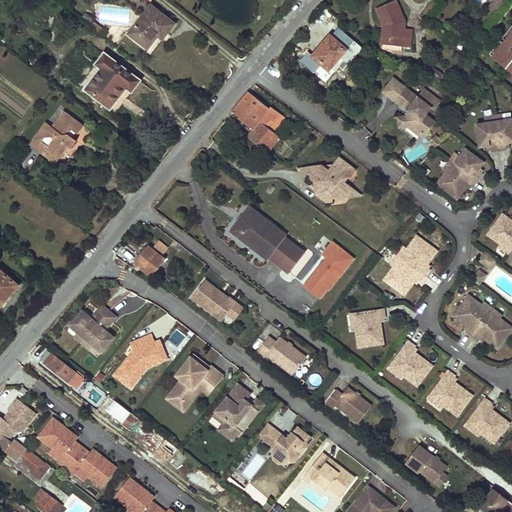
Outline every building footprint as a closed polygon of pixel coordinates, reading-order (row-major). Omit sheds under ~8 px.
[(376,9),(384,25),(387,24),(389,26),(387,40),(403,42),(403,47),(411,47),(413,30),(405,29),(405,22),(396,0),(376,9)] [(496,13),(505,0),(494,0),(489,8),(496,13)] [(130,34),(148,48),(158,35),(162,30),(167,34),(174,24),(151,6),(138,23),(130,34)] [(91,26),(99,32),(102,28),(94,22),(91,26)] [(402,50),(403,47),(403,42),(387,40),(389,26),(387,24),(384,25),(382,44),(384,44),(384,48),(402,50)] [(506,41),(511,33),(511,25),(502,38),(506,41)] [(167,34),(162,30),(158,35),(163,39),(167,34)] [(493,57),(511,71),(511,33),(506,41),(504,44),(493,57)] [(314,56),(329,70),(346,50),(330,37),(314,56)] [(490,54),(493,57),(504,44),(500,41),(490,54)] [(86,89),(110,108),(126,87),(134,76),(105,54),(97,64),(102,68),(86,89)] [(140,80),(134,76),(126,87),(132,91),(140,80)] [(406,116),(397,117),(398,128),(407,126),(418,135),(426,134),(435,122),(426,115),(431,108),(434,110),(441,101),(425,88),(417,97),(394,78),(383,92),(409,112),(406,116)] [(274,133),(285,117),(271,107),(270,109),(249,92),(232,114),(254,130),(248,137),(268,152),(279,137),(274,133)] [(84,126),(65,111),(52,127),(36,149),(43,154),(47,149),(59,158),(69,147),(71,148),(77,141),(71,136),(74,131),(78,134),(84,126)] [(509,143),(511,142),(511,119),(503,121),(503,118),(494,120),(484,121),(485,123),(476,125),(479,147),(486,146),(489,146),(490,149),(490,151),(507,149),(506,147),(506,143),(509,143)] [(52,127),(47,123),(30,144),(36,149),(52,127)] [(429,143),(435,148),(441,141),(436,136),(429,143)] [(59,158),(47,149),(43,154),(56,163),(59,158)] [(480,168),(484,163),(466,149),(460,157),(458,155),(453,162),(446,172),(436,184),(456,199),(466,187),(468,184),(471,186),(473,188),(483,174),(481,173),(478,171),(480,168)] [(453,162),(458,155),(456,153),(450,160),(453,162)] [(316,191),(317,194),(327,202),(333,201),(333,198),(333,196),(343,195),(346,196),(356,195),(357,190),(345,181),(347,178),(351,178),(351,172),(353,169),(339,157),(329,170),(324,166),(310,168),(310,175),(311,177),(312,181),(315,183),(320,183),(323,185),(324,190),(316,191)] [(443,170),(446,172),(453,162),(450,160),(443,170)] [(316,191),(324,190),(323,185),(320,183),(315,183),(316,191)] [(232,231),(267,259),(269,257),(309,289),(309,288),(320,296),(335,277),(318,263),(321,259),(305,247),(304,249),(291,239),(289,241),(284,237),(286,235),(250,207),(232,231)] [(511,221),(503,214),(488,234),(500,244),(510,251),(511,252),(511,221)] [(427,263),(436,251),(416,236),(407,248),(400,258),(393,267),(384,280),(404,295),(413,282),(415,279),(418,281),(420,283),(430,270),(428,268),(425,266),(427,263)] [(158,238),(153,246),(165,252),(169,245),(158,238)] [(510,251),(500,244),(498,247),(508,254),(510,251)] [(397,256),(400,258),(407,248),(404,246),(397,256)] [(148,247),(135,264),(152,277),(165,260),(148,247)] [(496,261),(485,252),(479,260),(490,269),(496,261)] [(390,265),(393,267),(400,258),(397,256),(390,265)] [(0,302),(4,297),(7,299),(19,285),(0,269),(0,302)] [(473,279),(479,283),(485,275),(479,271),(473,279)] [(229,298),(206,281),(192,298),(222,322),(237,303),(230,298),(229,298)] [(485,339),(497,348),(511,328),(511,327),(500,319),(490,312),(481,305),(469,296),(454,316),(466,325),(469,327),(467,330),(465,332),(479,342),(480,340),(482,337),(485,339)] [(483,302),(481,305),(490,312),(493,309),(483,302)] [(71,326),(78,332),(86,339),(94,346),(102,352),(114,338),(105,330),(116,317),(103,306),(92,319),(83,311),(71,326)] [(493,309),(490,312),(500,319),(502,316),(493,309)] [(384,310),(353,314),(355,331),(357,347),(382,344),(379,323),(379,319),(382,319),(385,319),(384,310)] [(86,339),(78,332),(75,336),(82,343),(86,339)] [(134,351),(115,375),(131,388),(148,367),(146,366),(147,364),(163,356),(152,333),(130,344),(134,351)] [(279,337),(276,342),(268,337),(257,351),(265,357),(267,355),(293,375),(306,357),(279,337)] [(163,356),(147,364),(146,366),(148,367),(169,357),(160,338),(155,341),(163,356)] [(94,346),(86,339),(82,343),(90,350),(94,346)] [(409,341),(390,365),(404,376),(417,386),(432,366),(415,353),(413,351),(415,348),(416,346),(409,341)] [(76,373),(50,353),(48,351),(41,360),(42,361),(49,367),(69,382),(76,373)] [(193,354),(191,357),(208,370),(210,368),(193,354)] [(191,357),(176,376),(181,380),(171,393),(184,402),(196,386),(201,389),(209,395),(224,376),(211,366),(210,368),(208,370),(191,357)] [(318,396),(335,374),(317,360),(300,382),(318,396)] [(402,379),(404,376),(390,365),(388,368),(402,379)] [(449,371),(430,395),(444,406),(457,416),(472,396),(455,383),(452,381),(454,378),(456,376),(449,371)] [(251,394),(238,384),(217,411),(227,419),(224,423),(237,434),(240,436),(265,404),(257,399),(252,405),(246,400),(251,394)] [(171,393),(167,398),(184,412),(201,389),(196,386),(184,402),(171,393)] [(349,389),(343,396),(337,391),(327,404),(334,409),(337,406),(360,424),(373,407),(349,389)] [(442,409),(444,406),(430,395),(428,398),(442,409)] [(137,418),(130,413),(110,397),(103,407),(123,422),(122,423),(129,428),(137,418)] [(485,399),(467,423),(480,434),(493,444),(508,424),(492,411),(489,409),(491,406),(492,404),(485,399)] [(227,419),(217,411),(214,415),(224,423),(227,419)] [(21,443),(25,438),(17,432),(18,431),(0,417),(0,432),(13,442),(15,438),(21,443)] [(66,469),(82,448),(75,442),(78,438),(69,431),(67,433),(65,431),(66,429),(53,418),(38,438),(53,449),(63,457),(60,461),(58,463),(66,469)] [(237,434),(224,423),(219,429),(233,440),(237,434)] [(478,437),(480,434),(467,423),(464,426),(478,437)] [(312,438),(297,426),(291,435),(288,439),(284,436),(273,428),(264,440),(274,447),(279,451),(281,458),(285,457),(291,462),(295,456),(299,456),(309,444),(307,443),(312,438)] [(13,442),(0,432),(0,447),(16,460),(21,454),(27,459),(24,462),(33,470),(31,472),(40,479),(51,466),(46,462),(34,453),(21,443),(15,438),(13,442)] [(385,454),(391,447),(383,441),(377,449),(385,454)] [(405,463),(419,473),(420,472),(435,483),(442,473),(447,468),(418,446),(405,463)] [(291,462),(285,457),(281,458),(279,451),(274,447),(273,448),(275,459),(280,463),(295,461),(299,456),(295,456),(291,462)] [(90,453),(82,448),(66,469),(74,475),(75,473),(79,469),(88,476),(103,487),(118,468),(104,458),(103,460),(100,458),(102,456),(93,449),(90,453)] [(50,453),(60,461),(63,457),(53,449),(50,453)] [(250,480),(265,459),(256,453),(241,474),(250,480)] [(340,496),(355,478),(342,468),(340,470),(329,461),(330,459),(323,454),(304,478),(309,482),(312,478),(326,489),(328,487),(340,496)] [(330,459),(329,461),(340,470),(342,468),(330,459)] [(79,469),(75,473),(85,480),(88,476),(79,469)] [(447,476),(442,473),(435,483),(439,486),(447,476)] [(154,511),(158,507),(151,501),(154,497),(145,490),(144,492),(141,490),(143,488),(129,478),(114,497),(129,508),(133,511),(154,511)] [(391,511),(396,507),(369,487),(360,498),(361,500),(358,504),(357,502),(349,511),(391,511)] [(55,511),(51,509),(57,501),(42,489),(34,498),(38,502),(35,505),(44,511),(55,511)] [(511,511),(511,503),(506,500),(505,502),(499,497),(500,495),(493,489),(478,508),(483,511),(511,511)] [(55,511),(58,511),(64,505),(57,501),(51,509),(55,511)] [(278,511),(282,506),(273,502),(268,511),(278,511)]
